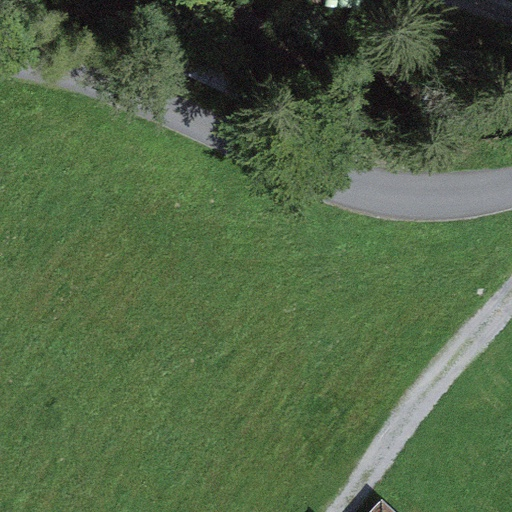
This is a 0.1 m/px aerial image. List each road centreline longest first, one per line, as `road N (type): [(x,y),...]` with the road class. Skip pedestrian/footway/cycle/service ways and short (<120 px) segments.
road 1 (unclassified): [(511,186),(394,190),(328,179),(97,83),(0,57)]
road 2 (track): [(349,505),(405,411),(511,290)]
